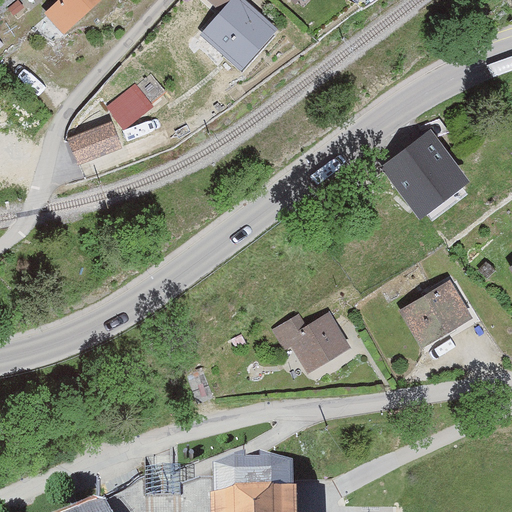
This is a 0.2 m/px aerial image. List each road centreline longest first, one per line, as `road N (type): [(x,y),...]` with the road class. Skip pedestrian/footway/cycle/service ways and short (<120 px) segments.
road 1 (secondary): [(511,51),(397,111),(132,309),(61,344),(0,360)]
road 2 (residential): [(0,499),(189,430),(511,381)]
road 3 (residential): [(167,0),(68,110),(32,213),(0,248)]
road 4 (residential): [(511,405),(339,485),(321,511)]
